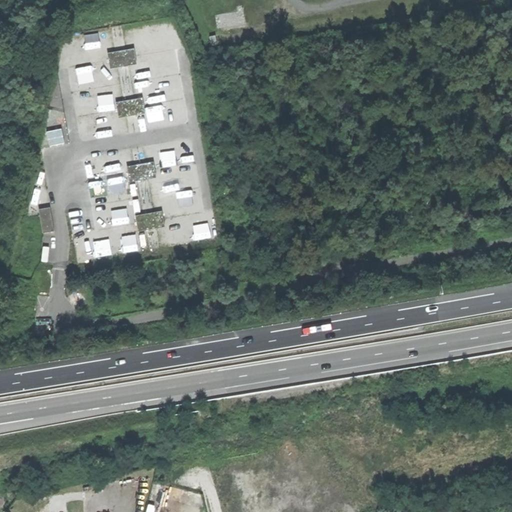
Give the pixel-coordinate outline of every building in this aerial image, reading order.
[(155,38),(152,25),(138,28),(142,41),(155,38)] [(118,64),(119,67),(130,65),(129,62),(132,61),(132,58),(136,57),(136,54),(131,55),(130,51),(127,51),(127,49),(116,50),(116,53),(114,53),(114,57),(109,58),(109,62),(115,61),(116,65),(118,64)] [(127,113),(127,116),(138,114),(138,111),(140,110),(140,107),(144,107),(144,103),(139,104),(138,100),(136,100),(135,98),(124,100),(125,102),(122,103),(123,106),(117,107),(118,111),(124,110),(124,114),(127,113)] [(48,144),(65,143),(63,128),(47,130),(48,144)] [(138,178),(138,180),(149,178),(149,175),(151,175),(151,172),(155,171),(155,167),(150,168),(149,164),(147,164),(146,162),(135,164),(135,166),(133,167),(134,170),(128,171),(129,175),(134,174),(135,178),(138,178)] [(169,214),(185,212),(183,197),(168,199),(169,214)] [(43,232),(55,230),(51,205),(45,206),(46,212),(40,214),(43,232)] [(116,209),(118,224),(133,222),(131,207),(116,209)] [(146,226),(147,229),(157,227),(157,224),(160,224),(159,221),(164,220),(163,216),(158,217),(158,213),(155,213),(155,211),(143,213),(144,215),(141,216),(142,219),(136,220),(137,224),(143,223),(143,227),(146,226)] [(195,222),(182,224),(183,239),(197,238),(195,222)]
